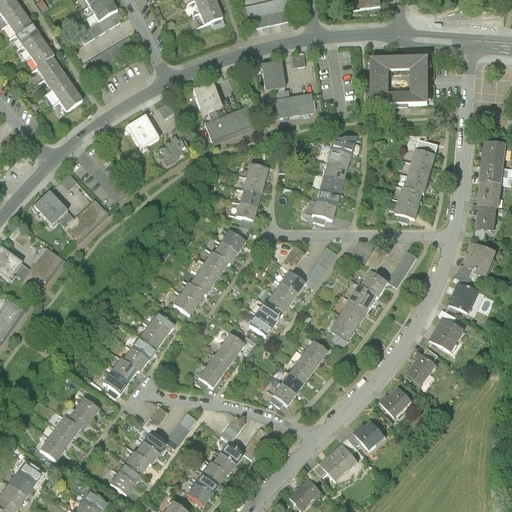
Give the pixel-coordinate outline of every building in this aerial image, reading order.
[(0,0),(0,15),(15,5),(12,0),(0,0)] [(84,0),(90,10),(106,0),(84,0)] [(117,14),(108,0),(106,0),(90,10),(99,25),(114,16),(117,14)] [(195,4),(199,16),(217,9),(213,0),(203,0),(197,3),(195,4)] [(292,23),(286,0),(241,10),(246,33),(292,23)] [(379,0),(360,0),(361,12),(368,11),(381,10),(379,0)] [(23,16),(15,5),(0,15),(8,26),(23,16)] [(222,21),(217,9),(199,16),(204,28),(222,21)] [(31,27),(23,16),(8,26),(15,37),(31,27)] [(121,26),(114,16),(99,25),(78,38),(84,48),(121,26)] [(38,38),(31,27),(15,37),(23,48),(38,38)] [(46,49),(38,38),(23,48),(31,59),(46,49)] [(134,50),(128,40),(82,68),(88,78),(134,50)] [(54,60),(46,49),(31,59),(38,70),(52,61),(54,60)] [(304,57),(292,59),(293,70),(306,68),(304,57)] [(36,72),(44,83),(59,72),(52,61),(38,70),(36,72)] [(371,107),(392,107),(392,108),(408,108),(408,107),(429,107),(428,61),(371,62),(371,107)] [(285,90),(281,64),(262,67),(266,93),(274,92),(284,91),(285,90)] [(44,83),(51,94),(67,83),(59,72),(44,83)] [(51,94),(59,105),(75,94),(67,83),(51,94)] [(213,86),(193,94),(203,117),(208,115),(216,112),(222,109),(213,86)] [(285,94),(284,91),(274,92),(275,102),(286,101),(285,98),(288,98),(288,93),(285,94)] [(82,104),(75,94),(59,105),(66,115),(82,104)] [(311,97),(286,101),(275,102),(278,120),(313,115),(311,97)] [(168,105),(157,112),(163,122),(174,115),(168,105)] [(211,124),(206,126),(213,145),(256,128),(249,110),(220,121),(211,124)] [(208,115),(211,124),(220,121),(216,112),(208,115)] [(146,119),(127,130),(140,153),(159,142),(146,119)] [(171,134),(174,140),(175,140),(177,143),(182,140),(187,138),(183,129),(177,132),(177,131),(171,134)] [(9,138),(0,146),(0,162),(17,147),(9,138)] [(511,140),(497,139),(497,145),(507,146),(506,152),(511,152),(511,140)] [(172,145),(169,147),(176,161),(182,158),(183,160),(186,158),(185,156),(182,157),(180,152),(187,149),(182,140),(177,143),(175,140),(174,140),(170,142),(172,145)] [(331,153),(350,158),(356,140),(333,143),(331,153)] [(485,144),(483,164),(505,166),(506,152),(507,146),(497,145),(485,144)] [(178,163),(176,161),(169,147),(168,146),(165,148),(166,151),(161,153),(165,160),(162,162),(166,169),(178,163)] [(417,152),(413,165),(431,170),(434,162),(435,158),(417,152)] [(331,153),(327,167),(346,173),(348,168),(350,158),(331,153)] [(502,186),(505,166),(483,164),(480,184),(482,184),(502,186)] [(429,179),(431,170),(413,165),(409,177),(428,183),(429,179)] [(327,167),(324,180),(342,185),(344,181),(346,173),(327,167)] [(250,169),(247,182),(263,186),(266,173),(250,169)] [(77,185),(68,176),(59,184),(68,194),(77,185)] [(425,192),(428,183),(409,177),(405,190),(422,195),(424,195),(425,192)] [(324,180),(320,193),(339,198),(340,194),(342,185),(324,180)] [(259,198),(263,186),(247,182),(244,194),(259,198)] [(502,186),(482,184),(479,208),(498,210),(500,210),(502,186)] [(403,189),(399,203),(418,208),(420,204),(422,195),(405,190),(403,189)] [(320,193),(316,205),(335,211),(337,206),(339,198),(320,193)] [(67,213),(49,194),(33,208),(52,228),(58,222),(67,213)] [(244,194),(240,207),(256,211),(259,198),(244,194)] [(94,203),(74,221),(65,230),(63,231),(76,244),(106,216),(94,203)] [(417,212),(418,208),(399,203),(395,216),(398,217),(409,220),(415,221),(417,212)] [(332,219),(335,211),(316,205),(313,218),(315,218),(326,222),(331,223),(332,219)] [(252,224),(256,211),(240,207),(237,219),(242,221),(252,224)] [(477,232),(495,234),(498,210),(479,208),(473,207),(472,214),(479,214),(477,232)] [(74,221),(67,213),(58,222),(65,230),(74,221)] [(397,222),(407,225),(409,220),(398,217),(396,222),(397,222)] [(315,218),(313,224),(325,227),(326,222),(315,218)] [(395,228),(397,222),(396,222),(388,220),(386,225),(395,228)] [(242,221),(239,229),(251,233),(254,224),(252,224),(242,221)] [(31,239),(16,228),(9,238),(23,249),(31,239)] [(229,235),(221,246),(237,257),(244,246),(229,235)] [(229,268),(237,257),(221,246),(214,257),(228,266),(229,268)] [(475,247),(465,270),(473,273),(477,274),(476,276),(487,281),(497,256),(475,247)] [(365,269),(371,273),(374,275),(388,254),(378,248),(365,269)] [(21,265),(0,249),(0,275),(8,282),(14,275),(21,265)] [(46,250),(30,272),(22,282),(21,283),(35,294),(60,261),(46,250)] [(281,270),(288,275),(290,277),(304,256),(295,250),(281,270)] [(327,250),(303,285),(305,286),(313,292),(337,257),(327,250)] [(407,253),(387,283),(389,284),(397,290),(417,260),(407,253)] [(212,256),(204,266),(220,277),(228,266),(214,257),(212,256)] [(30,272),(21,265),(14,275),(22,282),(30,272)] [(213,288),(220,277),(204,266),(197,277),(213,288)] [(469,282),(473,273),(465,270),(461,268),(455,283),(470,289),(472,283),(469,282)] [(371,273),(362,288),(377,298),(379,299),(386,289),(389,284),(387,283),(374,275),(371,273)] [(288,275),(280,286),(297,297),(302,291),(305,286),(303,285),(290,277),(288,275)] [(205,299),(213,288),(197,277),(189,288),(204,298),(205,299)] [(280,286),(273,296),(290,308),(294,301),(297,297),(280,286)] [(188,287),(180,298),(196,309),(204,298),(189,288),(188,287)] [(360,287),(351,303),(367,313),(373,304),(377,298),(362,288),(360,287)] [(459,287),(449,309),(468,318),(478,296),(459,287)] [(273,296),(265,307),(280,318),(282,319),(287,311),(290,308),(273,296)] [(195,316),(196,309),(180,298),(179,305),(195,316)] [(7,302),(0,312),(0,322),(10,329),(22,313),(7,302)] [(351,303),(341,318),(357,328),(364,318),(367,313),(351,303)] [(278,322),(280,318),(265,307),(264,306),(256,317),(273,329),(278,322)] [(162,314),(148,329),(164,341),(179,326),(162,314)] [(270,333),(273,329),(256,317),(249,328),(265,340),(270,333)] [(354,333),(357,328),(341,318),(331,333),(347,344),(354,333)] [(0,342),(10,329),(0,322),(0,342)] [(464,334),(443,322),(431,343),(452,355),(464,334)] [(155,353),(164,341),(148,329),(139,341),(155,353)] [(230,338),(222,349),(236,359),(244,348),(230,338)] [(147,365),(155,353),(139,341),(131,353),(147,365)] [(313,345),(305,356),(319,366),(322,361),(327,355),(313,345)] [(228,370),(236,359),(222,349),(214,360),(228,370)] [(428,352),(423,358),(434,366),(438,360),(428,352)] [(138,377),(147,365),(131,353),(122,365),(136,375),(138,377)] [(423,358),(418,355),(415,360),(418,363),(408,376),(423,388),(437,369),(434,366),(423,358)] [(314,372),(319,366),(305,356),(297,367),(311,377),(314,372)] [(220,381),(228,370),(214,360),(206,371),(220,381)] [(120,363),(111,375),(127,387),(136,375),(122,365),(120,363)] [(306,383),(311,377),(297,367),(289,377),(303,387),(306,383)] [(211,392),(220,381),(206,371),(198,381),(199,382),(208,389),(211,392)] [(119,398),(127,387),(111,375),(103,387),(109,391),(118,398),(119,398)] [(298,394),(303,387),(289,377),(281,388),(295,398),(298,394)] [(195,386),(205,393),(208,389),(199,382),(195,386)] [(291,403),(295,398),(281,388),(273,399),(274,399),(283,406),(286,409),(291,403)] [(115,402),(118,398),(109,391),(106,396),(115,402)] [(387,398),(380,405),(395,421),(413,405),(399,391),(389,400),(387,398)] [(270,403),(280,410),(283,406),(274,399),(270,403)] [(82,401),(74,412),(90,424),(98,413),(82,401)] [(143,429),(151,435),(152,436),(167,417),(158,410),(143,429)] [(82,434),(90,424),(74,412),(66,423),(79,432),(82,434)] [(187,417),(165,446),(166,446),(174,452),(195,423),(187,417)] [(63,420),(55,431),(71,442),(79,432),(66,423),(63,420)] [(221,439),(229,446),(230,446),(245,427),(235,420),(221,439)] [(364,428),(354,437),(362,446),(369,454),(385,441),(372,426),(366,431),(364,428)] [(63,453),(71,442),(55,431),(47,441),(63,453)] [(260,431),(242,455),(243,457),(251,462),(270,438),(260,431)] [(151,435),(143,446),(158,457),(162,451),(166,446),(165,446),(152,436),(151,435)] [(354,437),(348,442),(356,451),(362,446),(354,437)] [(55,463),(63,453),(47,441),(40,452),(55,463)] [(342,447),(352,458),(358,453),(356,451),(348,442),(342,447)] [(154,461),(158,457),(143,446),(135,456),(148,466),(150,467),(154,461)] [(229,446),(221,456),(236,467),(243,457),(242,455),(230,446),(229,446)] [(342,447),(319,467),(327,476),(335,485),(358,465),(352,458),(342,447)] [(133,455),(126,466),(140,477),(145,471),(148,466),(135,456),(133,455)] [(228,478),(236,467),(221,456),(213,467),(226,477),(228,478)] [(24,465),(16,475),(33,488),(41,478),(24,465)] [(211,465),(203,476),(218,487),(226,477),(213,467),(211,465)] [(126,466),(118,476),(133,487),(137,482),(140,477),(126,466)] [(319,467),(313,472),(321,481),(327,476),(319,467)] [(322,481),(321,481),(313,472),(308,477),(312,481),(310,482),(315,487),(322,481)] [(16,475),(8,486),(25,498),(33,488),(16,475)] [(129,492),(133,487),(118,476),(110,487),(125,498),(129,492)] [(203,476),(195,486),(210,498),(218,487),(203,476)] [(310,482),(289,501),(298,511),(301,511),(321,495),(315,487),(310,482)] [(8,486),(1,496),(18,509),(25,498),(8,486)] [(202,508),(210,498),(195,486),(187,497),(202,508)] [(89,495),(82,505),(90,511),(103,511),(107,507),(89,495)] [(15,511),(18,509),(1,496),(0,497),(0,511),(15,511)]
